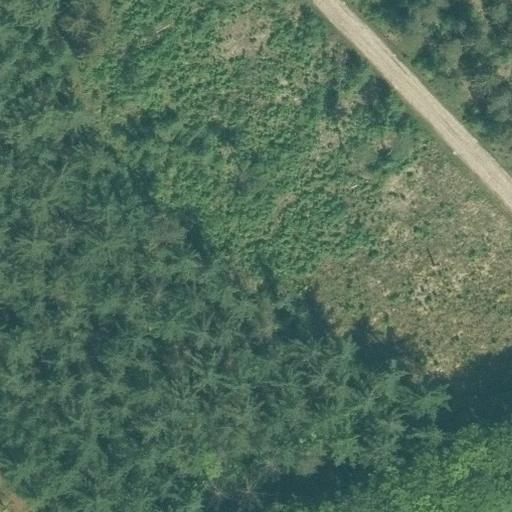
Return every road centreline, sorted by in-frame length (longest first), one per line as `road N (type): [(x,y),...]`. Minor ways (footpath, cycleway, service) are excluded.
road 1 (track): [(511,196),(323,0)]
road 2 (track): [(383,511),(511,460)]
